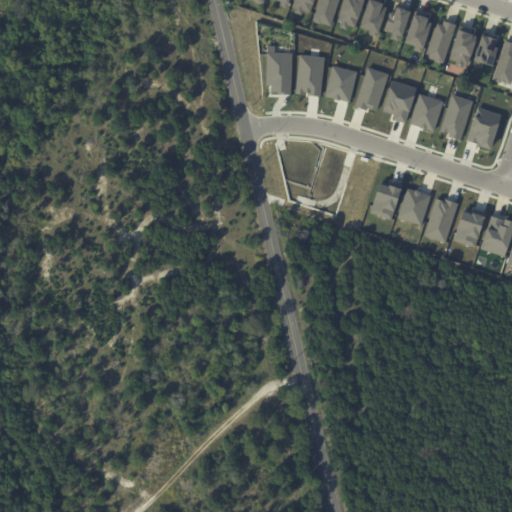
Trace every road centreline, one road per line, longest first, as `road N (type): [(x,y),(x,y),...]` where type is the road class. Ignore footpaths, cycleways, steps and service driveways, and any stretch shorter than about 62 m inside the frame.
road 1 (tertiary): [(331,511),(214,0)]
road 2 (residential): [(242,129),(323,128),(511,188)]
road 3 (track): [(300,377),(237,411),(134,511)]
